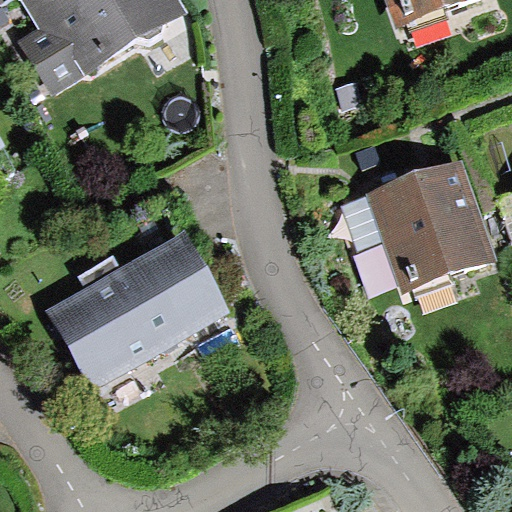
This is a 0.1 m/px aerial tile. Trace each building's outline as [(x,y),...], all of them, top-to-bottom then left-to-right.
[(53,103),(188,20),(175,0),(17,0),(42,39),(21,52),(53,103)] [(493,0),(392,0),(405,33),(494,0),(493,0)] [(0,132),(0,152),(9,146),(0,132)] [(458,164),(368,196),(405,300),(495,267),(458,164)] [(212,302),(201,281),(216,273),(172,194),(156,203),(90,240),(106,269),(77,285),(85,299),(46,321),(90,398),(140,370),(159,359),(180,347),(224,322),(212,302)]
